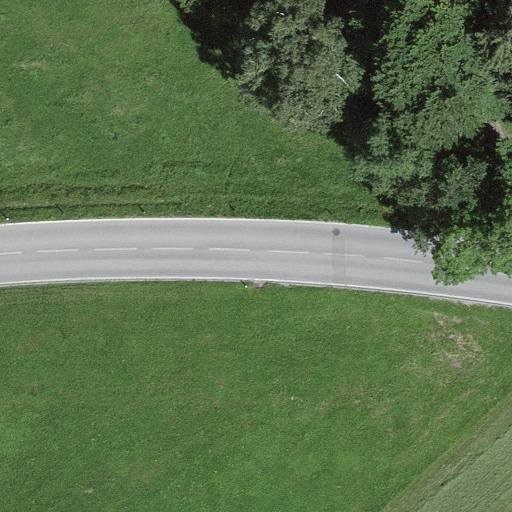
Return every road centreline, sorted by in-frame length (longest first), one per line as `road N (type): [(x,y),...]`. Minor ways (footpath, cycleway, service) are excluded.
road 1 (tertiary): [(0,256),(215,249),(511,274)]
road 2 (track): [(511,146),(366,0)]
